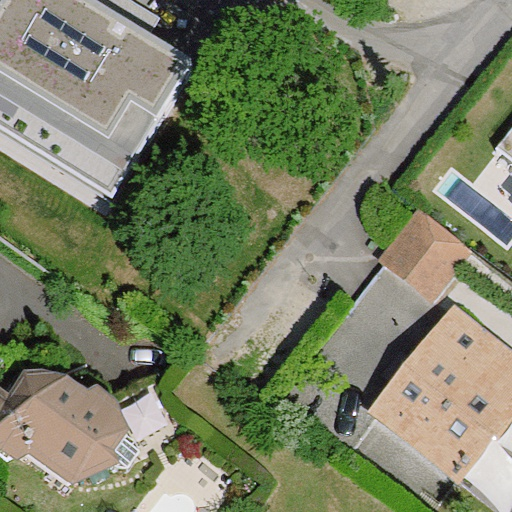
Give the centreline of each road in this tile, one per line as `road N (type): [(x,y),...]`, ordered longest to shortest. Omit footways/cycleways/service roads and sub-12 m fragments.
road 1 (residential): [(473,44),(308,246)]
road 2 (residential): [(473,44),(375,40),(306,0)]
